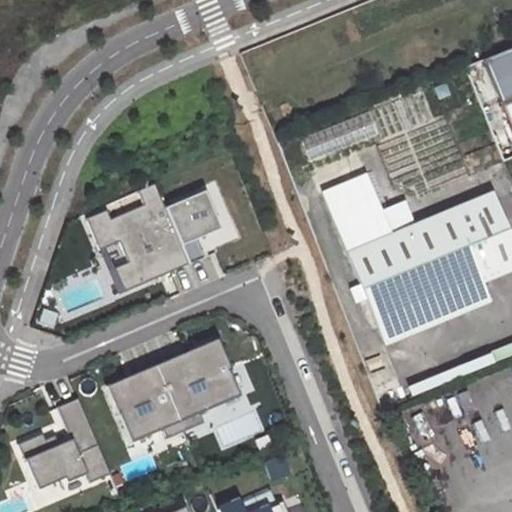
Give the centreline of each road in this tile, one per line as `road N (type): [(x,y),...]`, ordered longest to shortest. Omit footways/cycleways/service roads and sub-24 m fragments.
road 1 (residential): [(345,511),(251,297),(213,295),(45,368),(0,355)]
road 2 (unclassified): [(0,256),(40,138),(75,86),(137,41),(233,0)]
